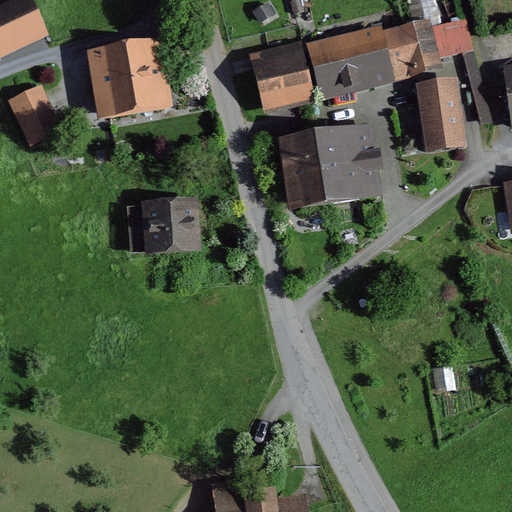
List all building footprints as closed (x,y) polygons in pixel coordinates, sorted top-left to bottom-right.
[(408,0),(414,23),(430,19),(432,25),(443,24),(436,0),(408,0)] [(24,1),(0,12),(0,51),(2,55),(41,36),(24,1)] [(414,23),(383,31),(396,81),(443,69),(440,57),(432,27),(432,25),(430,19),(414,23)] [(443,24),(432,27),(440,57),(474,51),(466,19),(443,24)] [(382,25),(307,44),(322,100),(364,89),(396,81),(383,31),(382,25)] [(306,39),(248,54),(264,115),(322,100),(307,44),(306,39)] [(118,115),(166,105),(154,47),(107,57),(118,115)] [(458,78),(416,84),(426,153),(467,148),(458,78)] [(511,81),(500,83),(506,138),(511,137),(511,81)] [(43,90),(8,106),(30,154),(65,138),(43,90)] [(370,197),(363,136),(287,144),(294,206),(370,197)] [(193,209),(147,211),(149,248),(194,246),(193,209)]
